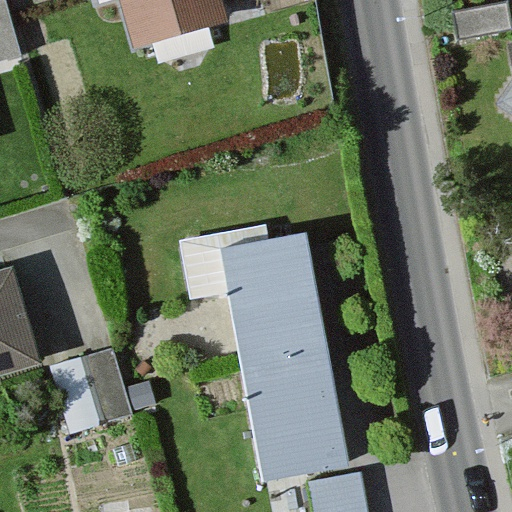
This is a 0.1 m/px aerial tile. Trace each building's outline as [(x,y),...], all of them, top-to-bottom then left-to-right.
[(212,0),(118,0),(133,55),(221,32),(212,0)] [(503,10),(451,20),(456,47),(508,37),(503,10)] [(0,30),(0,72),(11,69),(0,30)] [(342,466),(299,239),(221,254),(263,481),(342,466)] [(6,275),(0,276),(0,374),(31,366),(6,275)] [(56,358),(72,428),(134,414),(119,344),(56,358)] [(360,511),(356,480),(312,487),(316,511),(360,511)]
